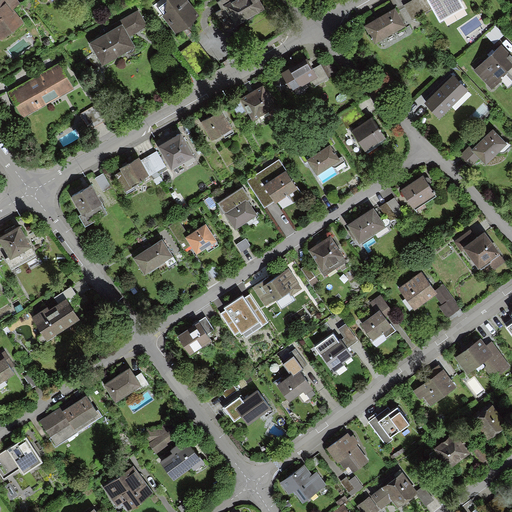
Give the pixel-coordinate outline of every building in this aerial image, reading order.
[(0,0),(0,34),(3,38),(23,23),(14,9),(21,3),(18,0),(0,0)] [(203,16),(191,0),(169,0),(161,6),(179,32),(203,16)] [(267,10),(260,0),(238,0),(226,7),(239,27),(267,10)] [(424,0),(410,0),(403,4),(413,20),(431,10),(424,0)] [(428,0),(440,20),(464,7),(460,0),(428,0)] [(375,41),(405,25),(394,5),(365,21),(375,41)] [(125,26),(93,44),(107,67),(140,49),(135,38),(152,29),(141,10),(122,21),(125,26)] [(496,43),(507,34),(499,25),(488,34),(496,43)] [(196,38),(180,50),(198,74),(214,62),(196,38)] [(511,59),(502,47),(481,63),(473,70),(490,91),(498,84),(501,89),(511,80),(511,59)] [(318,78),(307,59),(282,74),(293,92),(318,78)] [(61,66),(11,94),(24,118),(76,89),(61,66)] [(465,93),(451,78),(423,104),(438,119),(465,93)] [(271,107),(260,88),(238,101),(249,120),(271,107)] [(96,104),(80,113),(90,129),(106,120),(96,104)] [(230,132),(219,113),(199,125),(210,143),(230,132)] [(383,142),(370,119),(349,131),(362,154),(383,142)] [(506,145),(493,132),(467,156),(480,170),(506,145)] [(192,160),(178,136),(156,150),(170,173),(192,160)] [(341,160),(332,144),(309,158),(318,174),(341,160)] [(147,179),(136,159),(118,169),(130,189),(147,179)] [(296,188),(279,160),(248,180),(265,208),(296,188)] [(104,172),(95,177),(103,191),(112,186),(104,172)] [(434,196),(422,176),(398,191),(410,210),(434,196)] [(107,213),(89,183),(68,196),(86,226),(107,213)] [(397,197),(389,202),(397,216),(406,211),(397,197)] [(254,216),(244,199),(222,212),(232,229),(254,216)] [(384,229),(372,209),(346,224),(359,245),(384,229)] [(20,226),(0,237),(0,240),(9,256),(5,258),(12,270),(37,256),(20,226)] [(215,243),(204,226),(184,238),(194,255),(215,243)] [(498,258),(482,235),(460,250),(476,274),(498,258)] [(341,260),(328,238),(307,251),(320,272),(341,260)] [(170,261),(158,241),(130,257),(142,277),(170,261)] [(296,289),(283,268),(255,285),(267,306),(296,289)] [(434,294),(421,274),(400,289),(414,309),(434,294)] [(450,289),(438,298),(451,316),(463,307),(450,289)] [(246,296),(243,292),(224,305),(227,309),(221,314),(235,333),(241,329),(246,336),(269,320),(250,293),(246,296)] [(80,321),(66,299),(33,320),(47,341),(80,321)] [(511,305),(501,314),(511,328),(511,305)] [(370,343),(392,328),(380,311),(358,326),(370,343)] [(211,343),(199,322),(175,336),(188,357),(211,343)] [(478,332),(453,349),(465,366),(490,349),(478,332)] [(349,358),(337,341),(315,357),(326,373),(349,358)] [(300,352),(288,356),(294,370),(305,366),(300,352)] [(496,378),(511,366),(511,363),(504,353),(486,366),(496,378)] [(3,358),(0,359),(0,384),(14,375),(3,358)] [(128,361),(102,377),(114,396),(140,379),(128,361)] [(440,361),(412,382),(425,399),(453,378),(440,361)] [(308,386),(297,371),(275,386),(285,401),(308,386)] [(83,388),(40,417),(54,438),(98,409),(83,388)] [(270,410),(257,392),(233,409),(245,427),(270,410)] [(389,396),(367,414),(380,432),(403,414),(389,396)] [(497,419),(481,400),(467,412),(482,431),(497,419)] [(179,422),(148,443),(167,470),(198,449),(179,422)] [(350,423),(325,443),(346,469),(371,449),(350,423)] [(465,446),(447,424),(424,442),(441,464),(465,446)] [(23,431),(0,446),(0,466),(7,477),(39,455),(23,431)] [(303,458),(277,478),(296,503),(322,483),(303,458)] [(417,483),(399,462),(369,486),(386,507),(417,483)] [(135,467),(104,488),(121,511),(129,511),(154,494),(135,467)] [(354,495),(366,486),(356,474),(344,483),(354,495)] [(428,504),(436,498),(432,493),(424,498),(428,504)] [(365,511),(375,511),(382,507),(371,494),(359,504),(365,511)] [(499,511),(509,506),(503,497),(492,504),(497,511),(499,511)] [(249,511),(242,502),(229,511),(249,511)]
